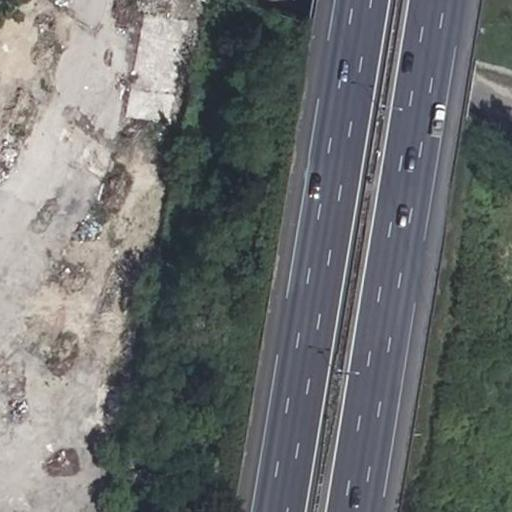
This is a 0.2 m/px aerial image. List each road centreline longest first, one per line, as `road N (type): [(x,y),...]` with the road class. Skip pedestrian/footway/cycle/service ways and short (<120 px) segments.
road 1 (motorway): [(362,511),(447,0)]
road 2 (motorway): [(362,0),(278,511)]
road 3 (residential): [(511,111),(314,0)]
